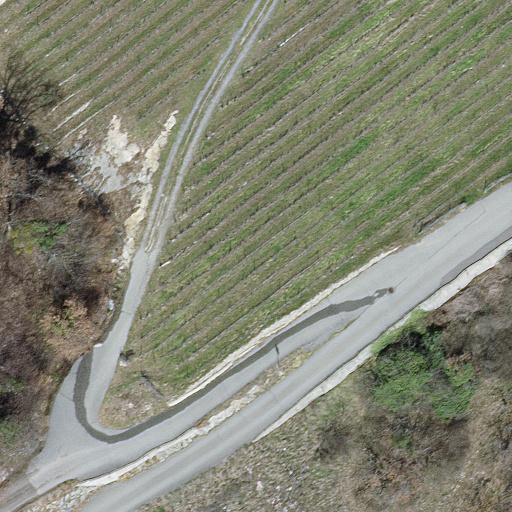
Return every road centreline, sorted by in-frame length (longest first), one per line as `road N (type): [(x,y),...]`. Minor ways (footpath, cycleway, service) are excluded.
road 1 (track): [(259,0),(186,120),(43,487)]
road 2 (unclassified): [(378,317),(352,309),(322,320),(182,419),(75,468)]
road 3 (unclassified): [(378,317),(242,427),(116,511)]
road 4 (unclassified): [(511,213),(378,317)]
